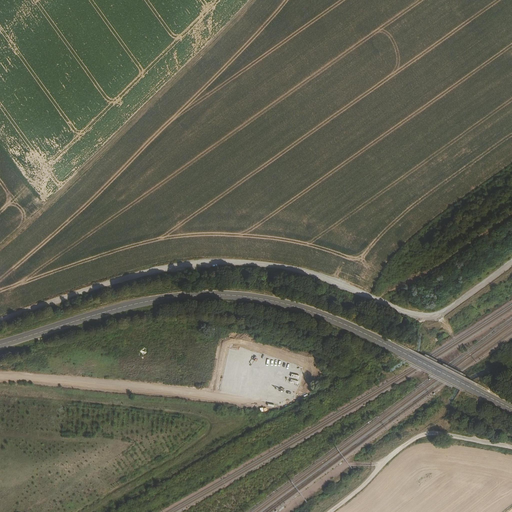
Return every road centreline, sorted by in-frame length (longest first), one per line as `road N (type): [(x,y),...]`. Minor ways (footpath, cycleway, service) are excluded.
road 1 (unclassified): [(511,262),(431,316),(296,270),(221,262),(158,269),(0,321)]
road 2 (tertiary): [(511,409),(333,319),(251,297),(160,298),(0,344)]
road 3 (track): [(0,241),(251,0)]
road 4 (unclassified): [(0,376),(248,400)]
